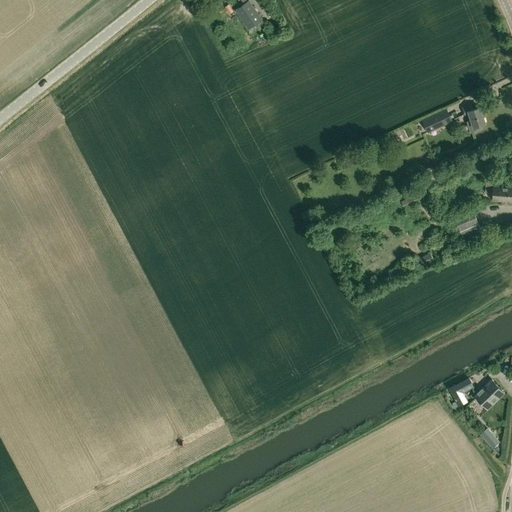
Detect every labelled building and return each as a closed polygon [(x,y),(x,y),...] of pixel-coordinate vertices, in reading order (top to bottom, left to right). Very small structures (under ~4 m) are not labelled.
[(252,27),(261,20),(262,19),(257,12),(248,0),(244,3),(235,10),(249,29),(252,27)] [(233,11),(229,4),(225,6),(229,13),(233,11)] [(462,108),(464,115),(469,113),(472,120),(467,122),(470,133),(481,129),(480,125),(485,124),(480,107),(473,109),(472,105),(462,108)] [(440,124),(441,125),(452,120),(447,109),(423,121),(427,130),(440,124)] [(486,182),(485,192),(493,192),(492,200),(509,202),(509,203),(511,203),(511,187),(500,186),(500,183),(486,182)] [(420,198),(431,193),(429,188),(418,193),(420,198)] [(418,199),(415,194),(401,201),(403,206),(418,199)] [(465,244),(484,236),(472,210),(454,217),(465,244)] [(502,219),(490,223),(492,230),(504,226),(502,219)] [(415,270),(410,261),(387,272),(391,281),(415,270)] [(463,392),(474,386),(469,378),(449,389),(456,401),(459,406),(468,401),(463,392)] [(504,393),(491,379),(474,396),(488,409),(504,393)] [(493,447),(499,442),(487,428),(481,434),(493,447)]
